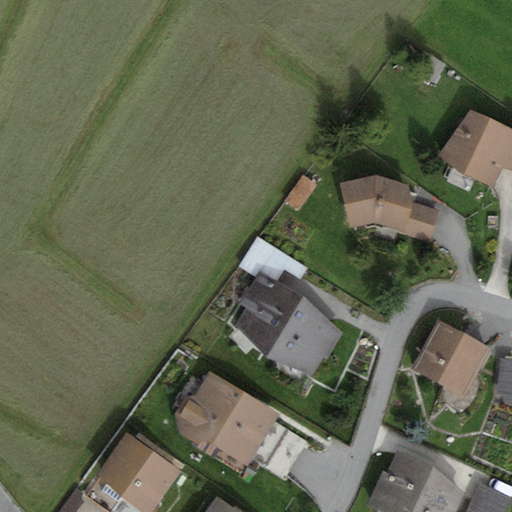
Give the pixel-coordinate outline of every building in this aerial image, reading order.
[(511,129),(470,108),(437,156),(493,187),(504,166),(511,169),(511,129)] [(375,174),(340,182),(350,226),(374,222),(396,229),(396,231),(428,242),(439,209),(411,202),(408,185),(375,174)] [(317,185),(303,175),(284,201),(298,211),(317,185)] [(235,325),(266,355),(313,373),(323,357),(327,358),(343,332),(303,296),(260,271),(240,302),(246,308),(235,325)] [(490,347),(438,319),(412,368),(464,396),(490,347)] [(511,359),(500,357),(495,391),(503,392),(502,402),(511,403),(511,359)] [(279,413),(209,372),(195,394),(185,396),(174,414),(179,433),(196,443),(206,441),(248,465),(279,413)] [(149,511),(180,472),(127,432),(96,474),(147,511),(149,511)] [(367,504),(384,511),(455,511),(465,492),(432,466),(397,450),(386,472),(382,470),(367,504)] [(505,511),(511,498),(511,497),(479,482),(465,511),(505,511)] [(238,511),(216,497),(205,511),(238,511)]
